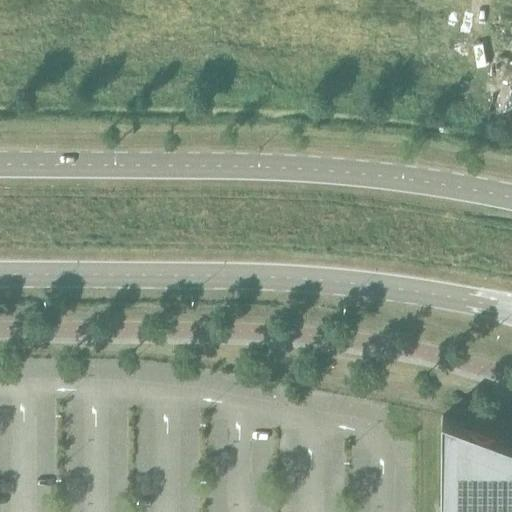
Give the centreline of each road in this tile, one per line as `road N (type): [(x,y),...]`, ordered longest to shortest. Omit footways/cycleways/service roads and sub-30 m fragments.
road 1 (secondary): [(0,273),(320,277),(511,310)]
road 2 (secondary): [(511,198),(325,170),(0,164)]
